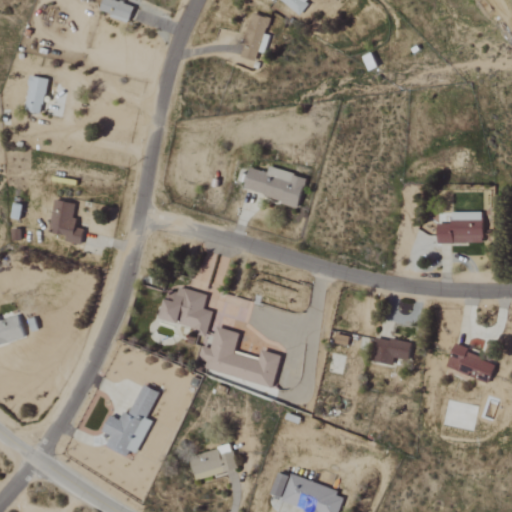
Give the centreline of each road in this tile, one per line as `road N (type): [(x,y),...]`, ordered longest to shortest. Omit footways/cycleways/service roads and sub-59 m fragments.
road 1 (residential): [(0,506),(38,461),(90,373),(114,313),(162,104),(197,0)]
road 2 (residential): [(141,216),(392,287),(511,291)]
road 3 (tertiary): [(116,511),(0,432)]
